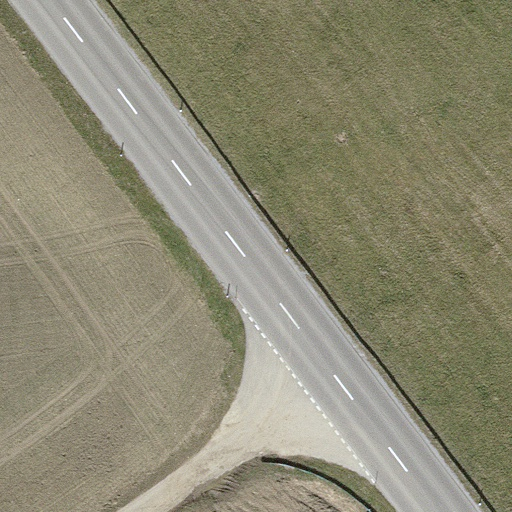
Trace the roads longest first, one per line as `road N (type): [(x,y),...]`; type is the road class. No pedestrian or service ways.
road 1 (tertiary): [(52,0),(439,511)]
road 2 (track): [(340,381),(146,511)]
